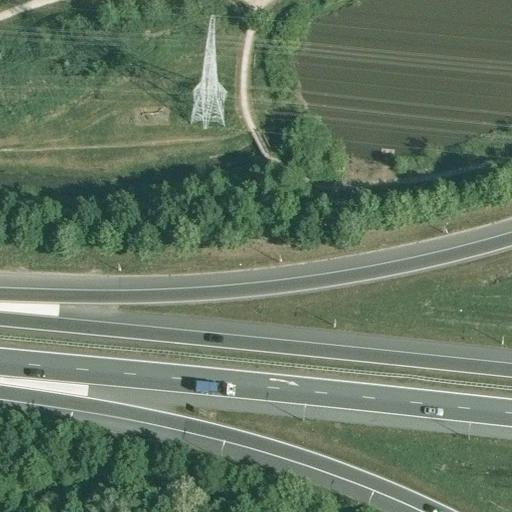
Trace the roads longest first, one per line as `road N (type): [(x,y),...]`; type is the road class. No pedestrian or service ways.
road 1 (motorway): [(511,237),(320,281),(221,292),(0,295)]
road 2 (motorway): [(511,373),(0,317)]
road 3 (motorway): [(0,363),(511,413)]
road 4 (motorway): [(0,387),(275,452),(427,511)]
